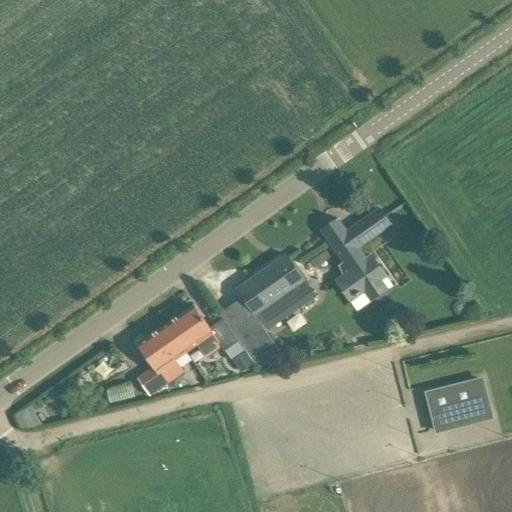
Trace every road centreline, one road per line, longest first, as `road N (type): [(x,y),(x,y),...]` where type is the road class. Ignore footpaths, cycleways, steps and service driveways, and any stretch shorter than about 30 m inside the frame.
road 1 (tertiary): [(0,394),(511,31)]
road 2 (track): [(511,323),(10,444)]
